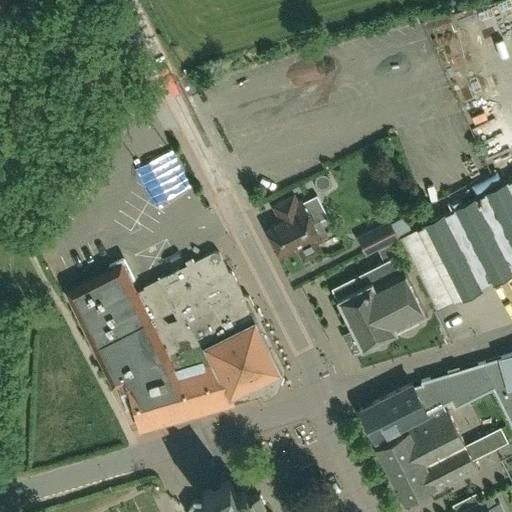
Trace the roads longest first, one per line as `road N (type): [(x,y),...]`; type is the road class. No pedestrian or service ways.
road 1 (tertiary): [(320,400),(128,0)]
road 2 (unclassified): [(0,499),(320,400)]
road 3 (unknown): [(173,445),(191,487),(270,470),(289,511)]
road 4 (tertiary): [(368,511),(320,400)]
